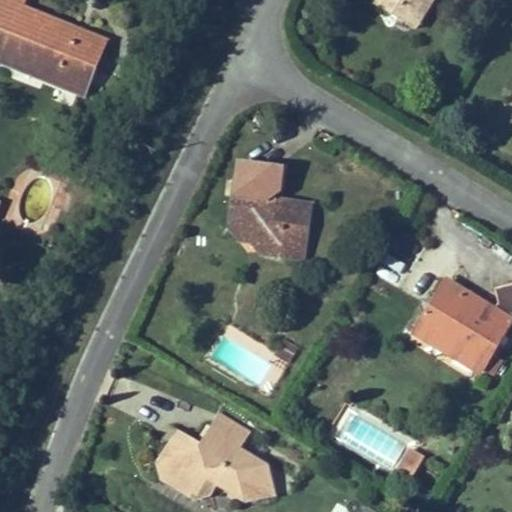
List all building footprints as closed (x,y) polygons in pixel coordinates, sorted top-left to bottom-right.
[(0,0),(0,58),(84,96),(109,40),(25,2),(25,0),(0,0)] [(382,0),(377,7),(397,21),(405,10),(420,19),(432,0),(382,0)] [(413,31),(420,19),(405,10),(397,21),(413,31)] [(235,188),(259,171),(237,170),(235,188)] [(235,188),(230,225),(245,227),(260,246),(259,257),(301,262),(309,208),(279,204),(273,199),(279,194),(281,173),(259,171),(235,188)] [(245,227),(230,225),(229,233),(247,256),(259,257),(260,246),(245,227)] [(410,269),(421,243),(399,233),(381,276),(395,282),(402,266),(410,269)] [(412,330),(430,340),(434,355),(450,352),(483,371),(491,357),(496,359),(502,347),(498,346),(510,325),(511,326),(511,285),(494,288),(496,298),(489,311),(442,284),(431,302),(434,316),(420,320),(412,330)] [(434,316),(431,302),(417,305),(420,320),(434,316)] [(287,338),(281,348),(295,357),(302,346),(287,338)] [(212,423),(246,443),(253,431),(219,411),(212,423)] [(184,451),(172,444),(161,463),(183,476),(185,494),(194,500),(216,496),(222,487),(248,502),(274,498),(268,466),(242,450),(246,443),(212,423),(201,441),(193,436),(184,451)] [(184,451),(193,436),(181,429),(172,444),(184,451)] [(400,467),(415,476),(426,455),(411,447),(400,467)] [(183,476),(161,463),(165,482),(185,494),(183,476)]
